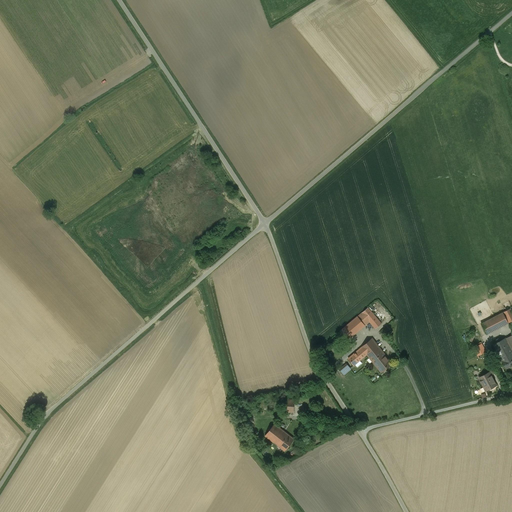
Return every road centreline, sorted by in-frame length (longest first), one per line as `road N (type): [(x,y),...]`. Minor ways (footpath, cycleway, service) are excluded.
road 1 (unclassified): [(264,224),(48,412),(0,485)]
road 2 (unclassified): [(511,13),(264,224)]
road 3 (unclassified): [(264,224),(311,352),(406,511)]
road 4 (track): [(119,0),(264,224)]
